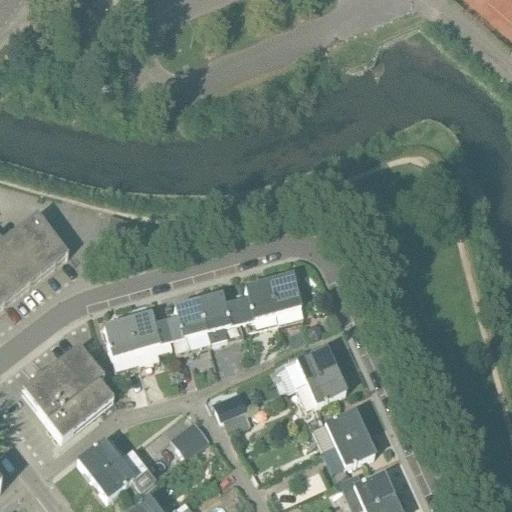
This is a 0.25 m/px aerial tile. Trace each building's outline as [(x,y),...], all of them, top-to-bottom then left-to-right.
[(109,0),(96,0),(92,5),(100,11),(109,0)] [(0,313),(67,262),(36,222),(0,249),(0,313)] [(291,283),(267,289),(279,330),(302,323),(300,314),(297,305),(298,305),(297,302),(291,283)] [(235,310),(241,330),(244,329),(246,337),(277,329),(278,330),(279,330),(267,289),(244,296),(247,307),(235,310)] [(197,309),(207,347),(208,347),(208,348),(241,339),(239,330),(241,330),(235,310),(224,313),(221,302),(197,309)] [(173,315),(176,327),(164,330),(170,349),(172,349),(175,362),(209,353),(207,347),(197,309),(173,315)] [(170,349),(164,330),(153,333),(150,322),(126,328),(134,359),(137,367),(170,358),(168,350),(170,349)] [(114,373),(137,367),(134,359),(126,328),(103,335),(110,366),(112,365),(114,373)] [(102,385),(78,353),(21,397),(60,448),(112,408),(97,389),(102,385)] [(285,374),(294,394),(334,377),(324,355),(295,369),(295,370),(285,374)] [(295,396),(305,418),(344,400),(334,377),(294,394),(295,396)] [(239,403),(214,414),(220,427),(245,417),(239,403)] [(323,432),(333,454),(363,441),(353,418),(323,432)] [(172,442),(188,462),(211,444),(195,424),(172,442)] [(373,463),(363,441),(333,454),(343,477),(373,463)] [(91,487),(116,467),(102,448),(76,468),(91,487)] [(106,507),(146,477),(131,458),(117,468),(116,467),(91,487),(106,507)] [(352,495),(359,511),(371,511),(391,503),(381,481),(352,495)] [(395,511),(391,503),(371,511),(395,511)]
